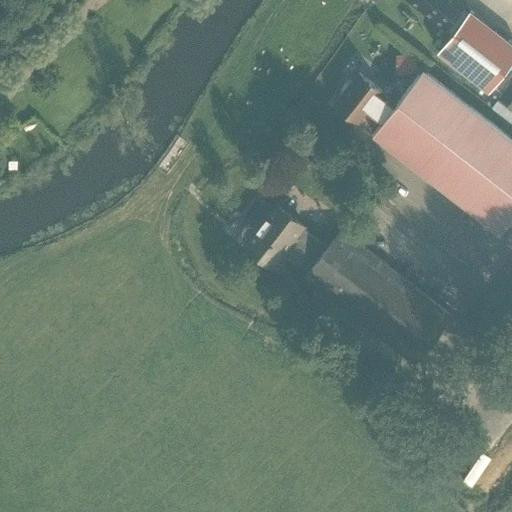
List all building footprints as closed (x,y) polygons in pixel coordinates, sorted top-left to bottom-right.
[(409,0),(451,32),(468,11),(460,5),(461,3),(457,0),(409,0)] [(474,79),(489,90),(490,88),(511,60),(511,42),(469,9),(468,11),(451,32),(437,50),(474,79)] [(415,71),(414,54),(394,55),(395,73),(415,71)] [(395,103),(380,123),(372,133),(499,232),(511,215),(511,138),(422,69),(395,103)] [(380,123),(395,103),(380,92),(381,90),(359,72),(352,80),(350,79),(346,81),(342,84),(340,88),(339,93),(341,95),(334,103),(357,121),(365,111),(380,123)] [(489,90),(474,79),(466,88),(482,101),(492,89),(490,88),(489,90)] [(310,147),(304,142),(294,142),(287,151),(288,159),(296,166),(304,167),(313,156),(310,147)] [(276,203),(257,229),(253,226),(249,225),(244,227),(241,230),(241,235),(243,239),(246,242),(244,244),(271,265),(282,252),(307,272),(304,276),(316,285),(316,286),(315,288),(314,289),(313,291),(313,293),(313,294),(313,296),(313,297),(313,299),(314,300),(314,302),(315,303),(317,306),(318,307),(319,308),(329,296),(414,362),(451,315),(341,228),(327,246),(302,226),(303,224),(276,203)]
